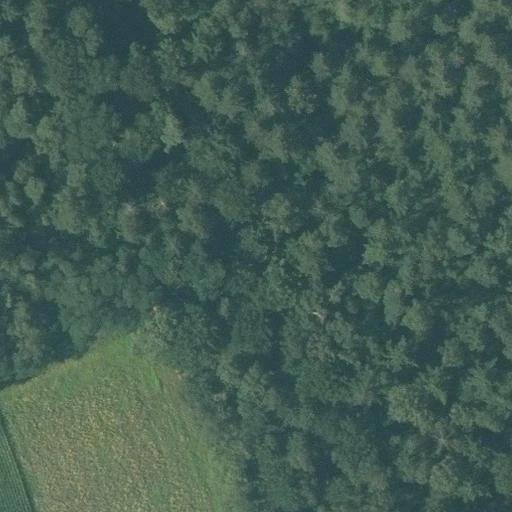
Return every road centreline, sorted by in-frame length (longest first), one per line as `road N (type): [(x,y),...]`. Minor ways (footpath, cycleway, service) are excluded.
road 1 (track): [(187,0),(352,377)]
road 2 (track): [(352,377),(408,511)]
